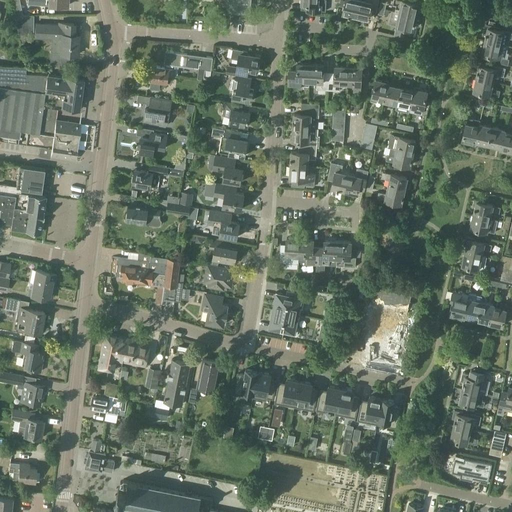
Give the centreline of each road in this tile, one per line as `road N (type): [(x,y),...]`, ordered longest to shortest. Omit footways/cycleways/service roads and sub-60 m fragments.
road 1 (residential): [(84,305),(241,340),(267,203)]
road 2 (tertiary): [(89,262),(112,33)]
road 3 (tertiary): [(61,511),(84,305)]
road 4 (residential): [(112,33),(277,42)]
road 5 (residential): [(267,203),(277,42)]
road 6 (residential): [(279,26),(326,29),(326,47),(368,50),(370,31)]
